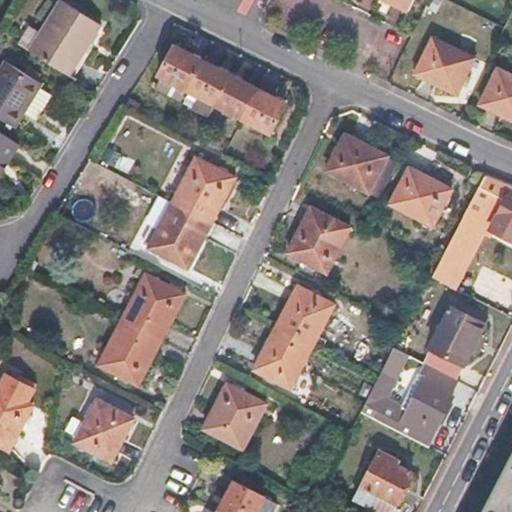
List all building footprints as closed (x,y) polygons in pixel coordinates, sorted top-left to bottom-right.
[(30,26),(20,42),(70,74),(101,24),(61,0),(60,0),(40,32),(30,26)] [(387,0),(410,10),(415,0),(387,0)] [(474,57),(432,37),(415,72),(457,92),(474,57)] [(191,49),(175,41),(157,73),(162,75),(156,87),(183,101),(210,115),(216,104),(245,117),(274,132),(291,100),(273,91),(261,85),(245,76),(232,70),(216,62),(204,55),(191,49)] [(42,83),(6,61),(0,70),(0,115),(16,125),(20,118),(23,113),(37,121),(53,95),(39,87),(42,83)] [(511,75),(497,68),(479,104),(511,119),(511,75)] [(126,104),(138,111),(143,102),(131,96),(126,104)] [(392,154),(346,130),(325,168),(371,193),(392,154)] [(0,171),(17,143),(0,131),(0,171)] [(240,175),(196,152),(170,201),(147,245),(190,268),(201,248),(224,204),(240,175)] [(455,186),(409,161),(387,204),(433,228),(455,186)] [(433,277),(458,289),(489,227),(511,238),(511,183),(487,173),(481,185),(441,261),(433,277)] [(355,225),(312,205),(289,250),(329,274),(355,225)] [(186,292),(146,270),(120,318),(97,361),(137,383),(150,359),(174,315),(186,292)] [(338,302),(298,281),(286,303),(275,327),(263,349),(253,370),(292,390),(315,347),(338,302)] [(463,371),(492,315),(457,298),(429,353),(440,359),(463,371)] [(435,368),(425,363),(420,373),(424,375),(409,407),(390,397),(409,355),(395,348),(379,380),(363,413),(397,431),(428,446),(460,381),(458,381),(435,368)] [(458,381),(463,371),(440,359),(435,368),(458,381)] [(0,378),(0,446),(11,452),(13,449),(35,405),(28,402),(36,387),(4,370),(0,378)] [(270,401),(227,382),(204,428),(245,451),(270,401)] [(136,418),(97,397),(73,440),(113,462),(136,418)] [(402,457),(381,446),(361,484),(353,500),(377,511),(394,511),(399,504),(418,469),(400,462),(402,457)] [(511,511),(511,462),(485,511),(511,511)] [(255,511),(263,497),(233,482),(228,492),(217,511),(255,511)]
